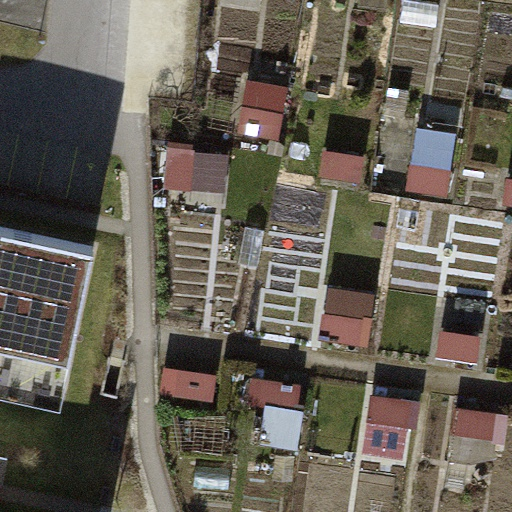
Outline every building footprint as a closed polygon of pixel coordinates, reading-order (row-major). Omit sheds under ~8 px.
[(286,134),(293,84),(254,78),(246,129),(286,134)] [(455,193),(465,132),(423,126),(414,187),(455,193)] [(105,244),(0,221),(0,389),(71,404),(105,244)] [(309,441),(310,379),(260,378),(258,440),(309,441)] [(367,453),(415,460),(423,398),(375,392),(367,453)] [(460,407),(457,455),(508,458),(510,409),(460,407)]
